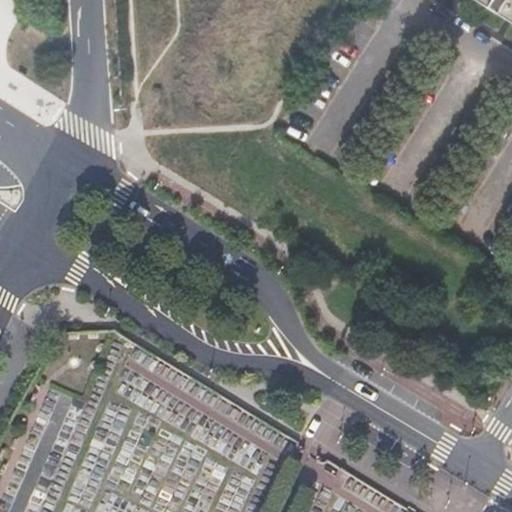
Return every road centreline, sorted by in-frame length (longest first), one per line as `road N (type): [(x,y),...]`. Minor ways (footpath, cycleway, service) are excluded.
road 1 (tertiary): [(301,364),(261,286),(72,163)]
road 2 (tertiary): [(26,247),(214,360),(301,364)]
road 3 (tertiary): [(474,469),(301,364)]
road 4 (trunk): [(72,163),(88,106),(87,0)]
road 5 (residential): [(511,70),(396,0)]
